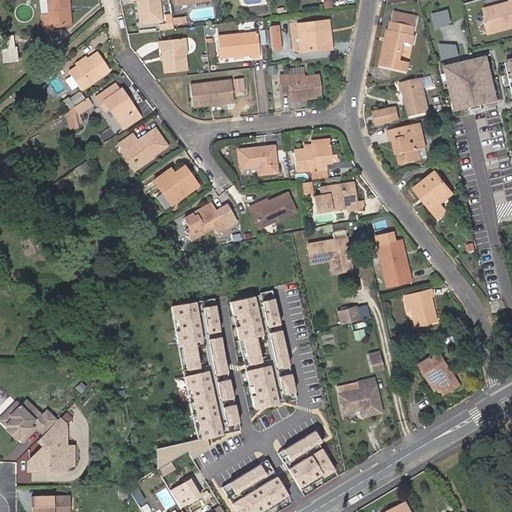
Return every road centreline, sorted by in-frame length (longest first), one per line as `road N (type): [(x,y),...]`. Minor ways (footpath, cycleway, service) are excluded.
road 1 (residential): [(507,394),(485,321),(371,168),(350,113)]
road 2 (tertiary): [(316,511),(507,394)]
road 3 (residential): [(511,306),(504,301),(471,122)]
road 4 (residential): [(350,113),(198,133)]
road 5 (residential): [(198,133),(121,33)]
